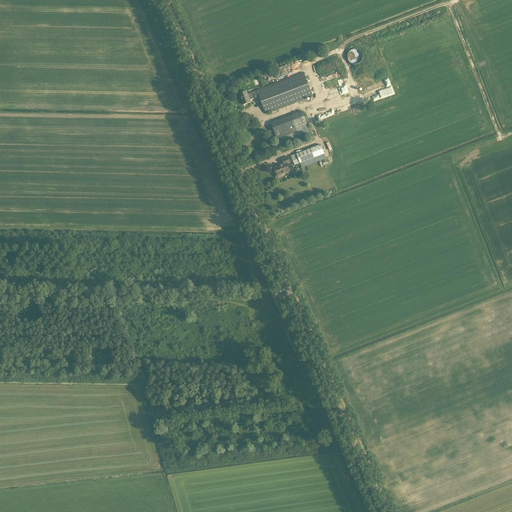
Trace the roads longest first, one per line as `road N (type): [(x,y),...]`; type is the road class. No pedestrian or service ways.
road 1 (unclassified): [(386,511),(163,0)]
road 2 (track): [(0,292),(229,297),(273,321),(284,316),(275,293),(287,287)]
